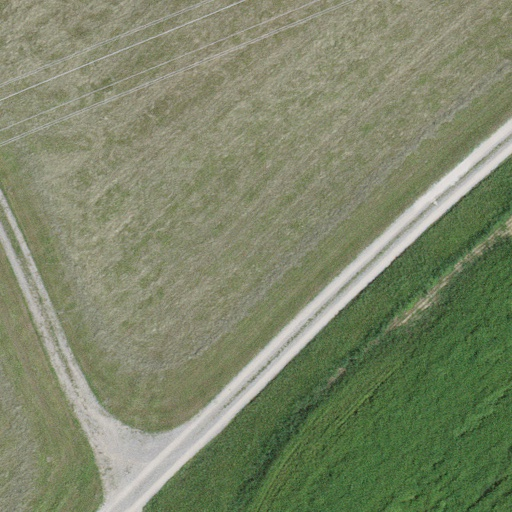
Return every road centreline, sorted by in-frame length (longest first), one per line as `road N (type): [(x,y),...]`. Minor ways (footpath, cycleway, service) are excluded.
road 1 (track): [(511,138),(247,384),(124,511)]
road 2 (track): [(0,211),(126,511)]
